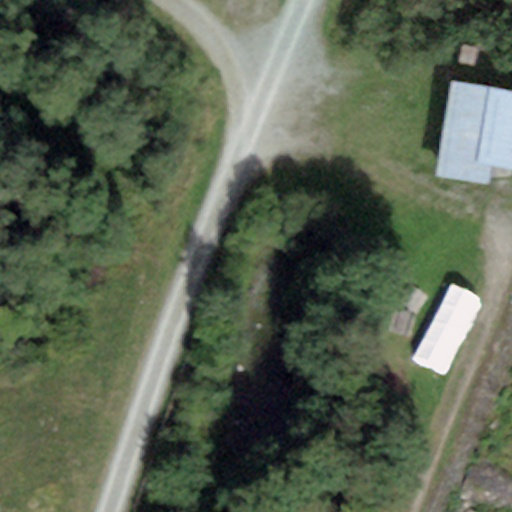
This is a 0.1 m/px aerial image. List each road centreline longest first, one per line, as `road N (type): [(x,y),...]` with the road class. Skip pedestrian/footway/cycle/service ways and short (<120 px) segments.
road 1 (track): [(236,113),(450,206),(483,227),(500,262),(501,287),(412,511)]
road 2 (track): [(244,86),(115,511)]
road 3 (track): [(149,0),(244,86)]
